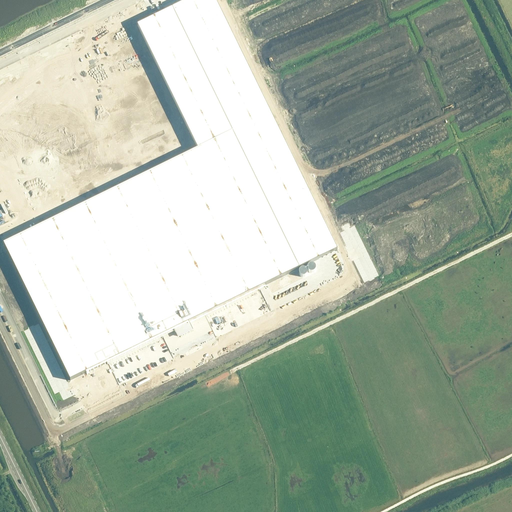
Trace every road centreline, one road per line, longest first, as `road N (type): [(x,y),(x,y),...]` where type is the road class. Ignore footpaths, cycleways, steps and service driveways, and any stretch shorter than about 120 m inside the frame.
road 1 (track): [(79,445),(511,235)]
road 2 (tertiary): [(108,0),(0,53)]
